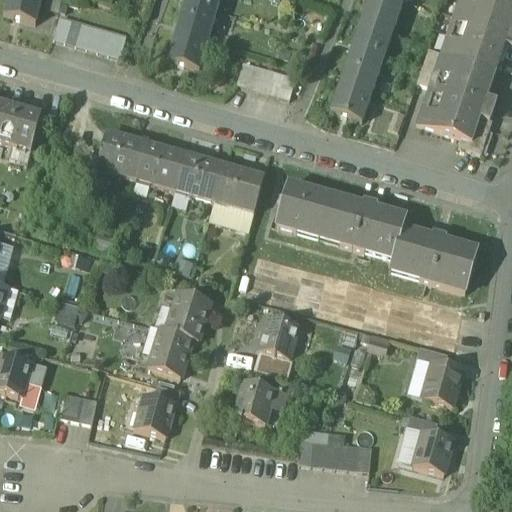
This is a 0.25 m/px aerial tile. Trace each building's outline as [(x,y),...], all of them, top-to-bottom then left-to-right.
[(34,30),(41,0),(6,0),(1,22),(34,30)] [(185,0),(184,6),(216,16),(220,0),(185,0)] [(369,0),(360,27),(350,57),(339,87),(328,118),(360,128),(370,98),(381,68),(391,38),(402,8),(404,0),(369,0)] [(459,0),(438,60),(455,66),(478,0),(459,0)] [(511,24),(511,0),(478,0),(455,66),(494,79),(503,51),(511,53),(511,34),(509,33),(511,24)] [(184,6),(175,37),(207,46),(216,16),(184,6)] [(53,46),(118,65),(124,42),(59,24),(53,46)] [(197,78),(207,46),(175,37),(165,68),(197,78)] [(416,90),(427,93),(438,60),(427,56),(416,90)] [(470,148),(475,133),(437,120),(455,66),(438,60),(427,93),(415,129),(459,144),(470,148)] [(494,79),(455,66),(437,120),(475,133),(476,131),(478,124),(485,104),(494,79)] [(235,91),(288,107),(294,85),(242,70),(235,91)] [(494,108),(485,104),(478,124),(488,127),(494,108)] [(40,122),(0,110),(0,149),(30,158),(40,122)] [(487,134),(476,131),(475,133),(470,148),(459,144),(457,153),(479,160),(487,134)] [(95,176),(135,187),(145,152),(105,141),(99,161),(95,176)] [(184,163),(145,152),(135,187),(174,198),(184,163)] [(76,183),(91,188),(95,176),(99,161),(84,156),(76,183)] [(222,174),(184,163),(174,198),(212,209),(222,174)] [(262,185),(222,174),(212,209),(252,220),(262,185)] [(388,277),(464,299),(476,258),(443,249),(444,244),(431,241),(430,245),(401,237),(404,225),(374,216),(375,212),(363,209),(361,213),(286,192),(274,233),(391,266),(388,277)] [(177,299),(165,337),(191,346),(198,348),(210,309),(177,299)] [(257,358),(288,366),(297,332),(266,323),(257,358)] [(179,385),(191,346),(165,337),(159,335),(159,337),(147,375),(179,385)] [(430,370),(442,373),(445,362),(418,354),(415,366),(430,371),(430,370)] [(257,358),(252,377),(286,387),(291,367),(288,366),(257,358)] [(0,399),(21,405),(25,389),(30,370),(0,361),(0,399)] [(30,370),(25,389),(40,393),(45,374),(30,370)] [(420,405),(451,413),(461,378),(442,373),(430,370),(430,371),(420,405)] [(233,422),(263,431),(274,397),(243,388),(233,422)] [(36,409),(40,393),(25,389),(21,405),(36,409)] [(174,411),(176,412),(180,399),(157,393),(153,404),(174,410),(174,411)] [(55,423),(67,426),(72,403),(60,400),(55,423)] [(133,436),(165,445),(174,411),(174,410),(153,404),(143,401),(133,436)] [(67,426),(79,428),(84,405),(72,403),(67,426)] [(95,408),(84,405),(79,428),(90,431),(95,408)] [(421,438),(433,441),(436,430),(409,422),(406,436),(420,440),(421,438)] [(411,473),(442,482),(452,447),(433,441),(421,438),(420,440),(411,473)] [(297,471),(309,472),(312,448),(299,447),(297,471)] [(309,472),(321,474),(323,450),(312,448),(309,472)] [(321,474),(332,475),(334,451),(323,450),(321,474)] [(332,475),(345,476),(348,452),(334,451),(332,475)] [(359,453),(348,452),(345,476),(356,477),(359,453)] [(356,477),(367,478),(370,454),(359,453),(356,477)]
